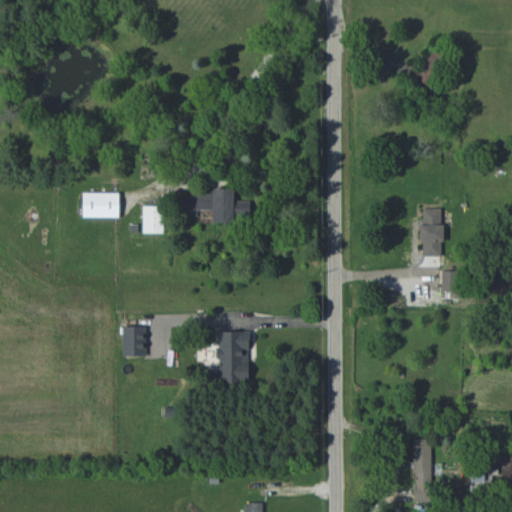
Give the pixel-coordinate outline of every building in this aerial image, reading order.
[(414,64),(406,71),(423,89),(439,74),(426,59),(417,67),(414,64)] [(213,193),(179,193),(179,216),(197,216),(197,210),(212,210),(212,221),(251,222),(251,201),(233,201),(233,188),(213,188),(213,193)] [(82,217),(119,217),(119,192),(82,192),(82,217)] [(143,233),(163,233),(162,205),(142,206),(143,233)] [(441,208),(421,208),(422,256),(442,255),(441,208)] [(454,291),(454,271),(442,271),(441,290),(454,291)] [(122,356),(145,355),(145,326),(122,326),(122,356)] [(248,331),(218,331),(218,382),(249,382),(248,331)] [(413,438),(414,502),(431,501),(430,438),(413,438)] [(245,511),(262,511),(262,502),(245,502),(245,511)]
